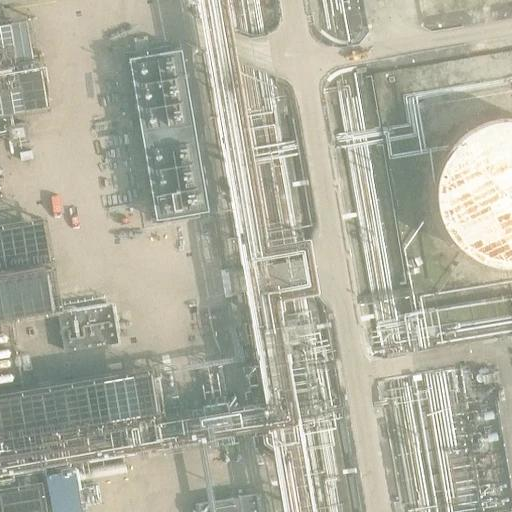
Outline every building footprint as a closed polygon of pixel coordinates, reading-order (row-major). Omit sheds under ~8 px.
[(0,0),(0,511),(42,511),(32,448),(160,427),(150,363),(0,387),(0,309),(52,301),(38,214),(4,219),(0,194),(0,110),(48,103),(34,12),(0,17),(0,0)] [(157,219),(209,210),(180,47),(129,56),(157,219)] [(511,111),(505,112),(493,113),(482,116),(471,121),(461,128),(453,136),(445,146),(440,156),(436,168),(434,179),(434,191),(436,203),(440,214),(445,225),(452,234),(461,243),(471,249),(482,254),(493,258),(505,259),(511,258),(511,111)] [(114,302),(58,312),(64,351),(121,342),(114,302)] [(258,511),(256,496),(199,505),(200,511),(258,511)]
